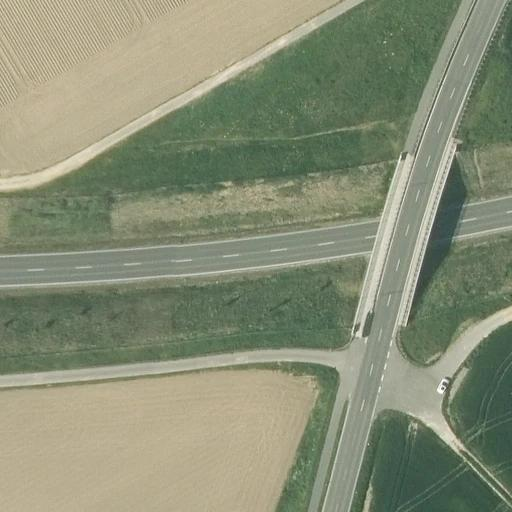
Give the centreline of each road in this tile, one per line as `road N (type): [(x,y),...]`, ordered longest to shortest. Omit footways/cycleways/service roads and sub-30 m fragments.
road 1 (tertiary): [(332,511),(418,184),(488,0)]
road 2 (primary): [(0,281),(289,252),(511,218)]
road 3 (track): [(0,187),(62,169),(355,0)]
road 4 (track): [(0,381),(259,354),(349,361)]
road 5 (track): [(408,400),(511,500)]
road 6 (track): [(408,400),(511,312)]
